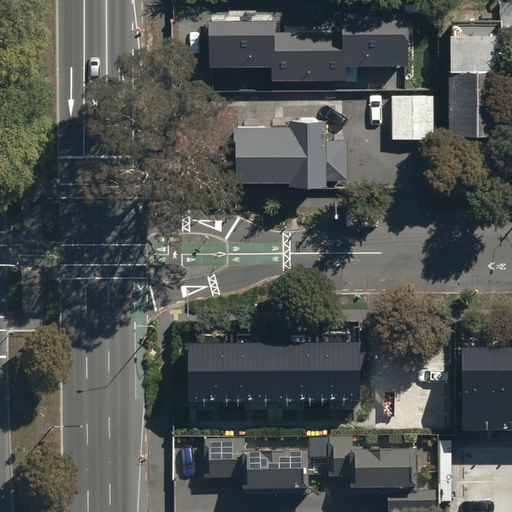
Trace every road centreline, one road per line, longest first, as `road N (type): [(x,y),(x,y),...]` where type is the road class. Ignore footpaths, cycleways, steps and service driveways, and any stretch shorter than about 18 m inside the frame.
road 1 (residential): [(97,145),(123,203),(150,217),(206,219),(287,253)]
road 2 (residential): [(287,253),(511,252)]
road 3 (residential): [(287,253),(135,308),(98,355)]
road 4 (primary): [(97,145),(98,355)]
road 5 (primary): [(98,355),(99,511)]
road 6 (primary): [(96,0),(97,145)]
